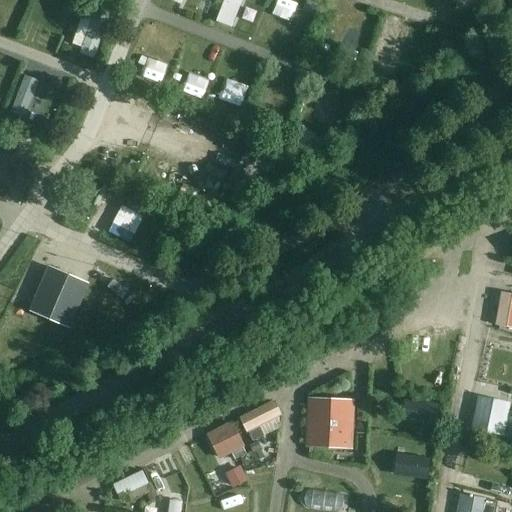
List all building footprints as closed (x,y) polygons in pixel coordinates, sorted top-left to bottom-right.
[(28,14),(31,0),(12,0),(10,9),(28,14)] [(80,0),(78,7),(90,10),(93,0),(80,0)] [(292,0),(279,29),(301,39),(318,3),(311,0),(292,0)] [(360,44),(373,7),(356,1),(343,38),(360,44)] [(105,31),(101,44),(113,48),(117,35),(105,31)] [(261,72),(267,56),(247,48),(230,91),(245,96),(255,70),(261,72)] [(255,84),(252,96),(264,99),(268,87),(255,84)] [(330,123),(340,92),(327,87),(316,119),(330,123)] [(0,181),(12,186),(20,161),(12,159),(17,147),(0,141),(0,181)] [(48,266),(29,310),(69,327),(88,283),(48,266)] [(420,299),(411,284),(393,294),(401,309),(420,299)] [(511,327),(511,294),(502,292),(496,325),(511,327)] [(373,319),(334,341),(341,354),(380,331),(373,319)] [(442,372),(464,374),(466,350),(443,348),(442,372)] [(400,389),(396,418),(408,419),(411,391),(400,389)] [(449,412),(453,396),(426,389),(421,405),(449,412)] [(502,435),(508,403),(479,397),(472,429),(502,435)] [(308,448),(350,449),(352,400),(310,398),(308,448)] [(269,432),(254,405),(205,431),(220,459),(269,432)] [(434,459),(447,461),(451,437),(416,431),(413,444),(436,448),(434,459)] [(163,462),(132,473),(137,487),(168,476),(163,462)] [(312,487),(331,487),(331,468),(312,468),(312,487)] [(216,511),(236,511),(233,483),(221,485),(223,501),(215,502),(216,511)] [(178,503),(177,511),(199,511),(202,491),(189,490),(187,504),(178,503)] [(458,511),(495,511),(497,502),(462,496),(458,511)] [(375,511),(377,502),(363,500),(362,511),(375,511)] [(300,502),(299,511),(333,511),(334,504),(300,502)]
